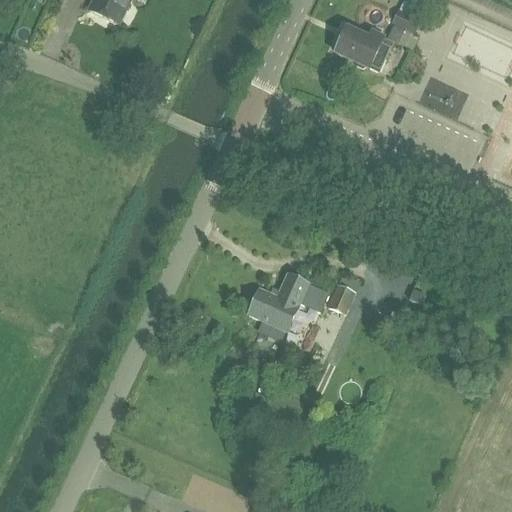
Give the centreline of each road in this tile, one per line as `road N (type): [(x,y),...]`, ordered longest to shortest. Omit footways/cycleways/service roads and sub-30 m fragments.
road 1 (tertiary): [(60,511),(230,147)]
road 2 (tertiary): [(511,273),(230,147)]
road 3 (tertiary): [(230,147),(300,0)]
